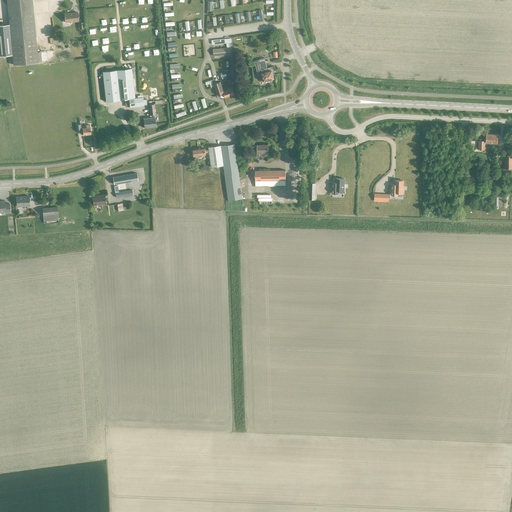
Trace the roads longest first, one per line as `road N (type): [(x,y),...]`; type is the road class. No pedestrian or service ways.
road 1 (secondary): [(0,185),(68,178),(307,104)]
road 2 (secondary): [(511,109),(337,101)]
road 3 (unclassified): [(511,122),(388,117),(357,128)]
